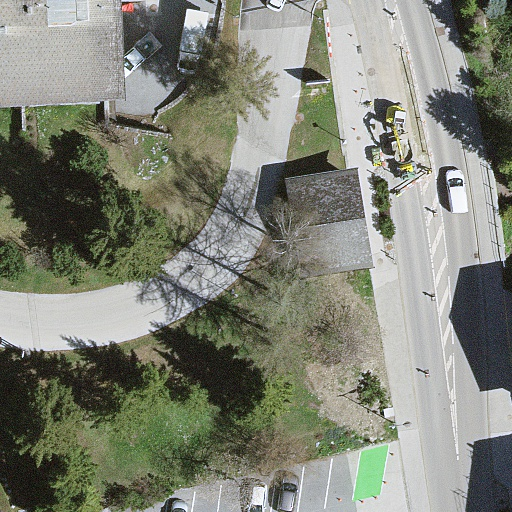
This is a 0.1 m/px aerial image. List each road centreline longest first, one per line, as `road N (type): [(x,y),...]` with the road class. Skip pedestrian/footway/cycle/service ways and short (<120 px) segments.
road 1 (secondary): [(468,511),(454,364),(389,0)]
road 2 (residential): [(279,0),(259,151),(223,244),(152,302),(55,322),(0,314)]
